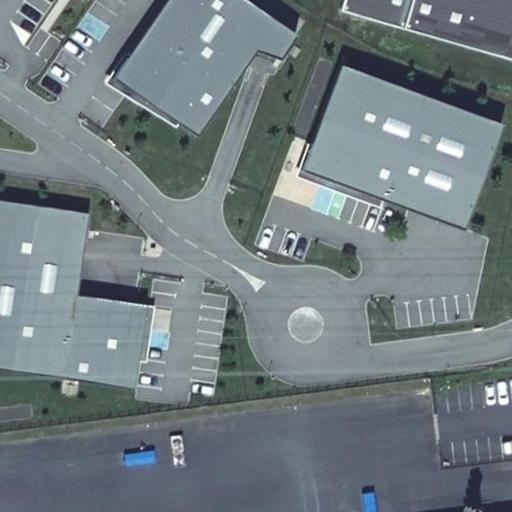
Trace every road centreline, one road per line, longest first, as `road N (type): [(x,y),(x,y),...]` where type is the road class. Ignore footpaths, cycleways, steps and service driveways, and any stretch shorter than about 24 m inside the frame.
road 1 (unknown): [(168,394),(192,238),(260,57)]
road 2 (unknown): [(45,134),(134,0)]
